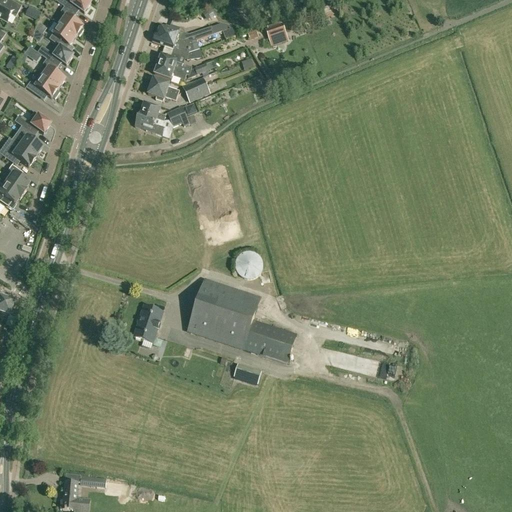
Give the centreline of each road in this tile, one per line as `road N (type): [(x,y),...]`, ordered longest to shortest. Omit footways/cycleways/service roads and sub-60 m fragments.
road 1 (primary): [(4,444),(95,138)]
road 2 (primary): [(95,138),(142,0)]
road 3 (residential): [(106,0),(63,127)]
